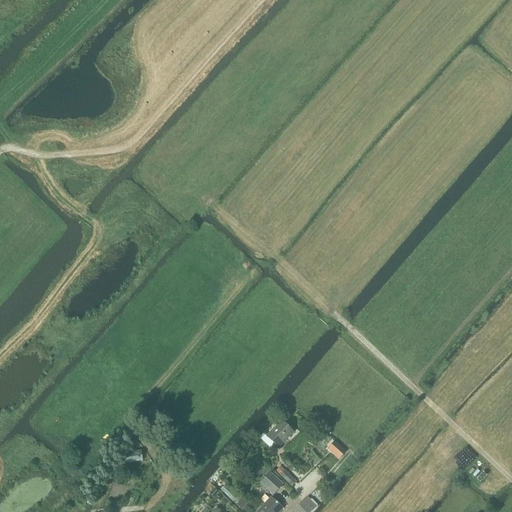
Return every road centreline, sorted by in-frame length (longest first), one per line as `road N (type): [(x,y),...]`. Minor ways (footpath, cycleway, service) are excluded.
road 1 (track): [(204,199),(294,272),(511,479)]
road 2 (track): [(0,150),(127,148),(259,0)]
